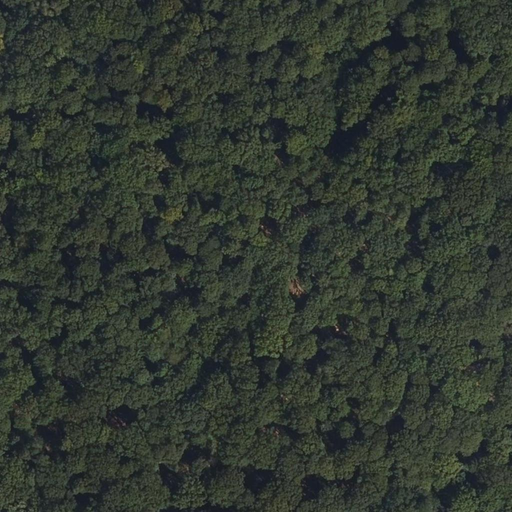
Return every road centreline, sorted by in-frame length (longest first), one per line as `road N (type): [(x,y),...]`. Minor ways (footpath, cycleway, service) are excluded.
road 1 (track): [(421,123),(0,190)]
road 2 (track): [(446,511),(470,189),(458,157),(421,123)]
